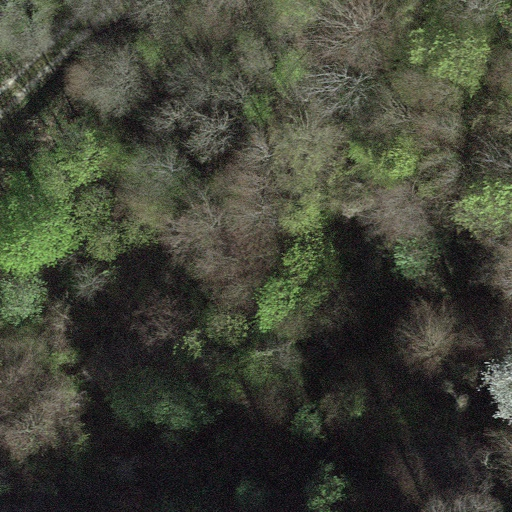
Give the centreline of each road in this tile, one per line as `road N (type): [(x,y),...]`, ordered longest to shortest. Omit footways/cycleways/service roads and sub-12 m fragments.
road 1 (track): [(177,511),(277,438),(409,295),(438,279),(511,282)]
road 2 (track): [(120,0),(0,112)]
